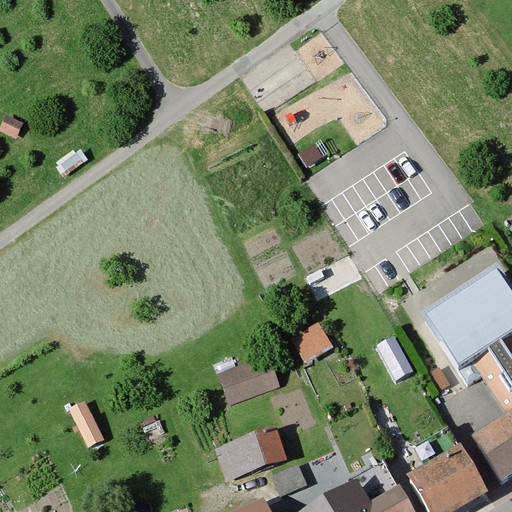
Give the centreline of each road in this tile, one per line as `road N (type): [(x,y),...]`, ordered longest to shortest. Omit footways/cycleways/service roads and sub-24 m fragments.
road 1 (residential): [(0,246),(341,0)]
road 2 (track): [(183,113),(111,0)]
